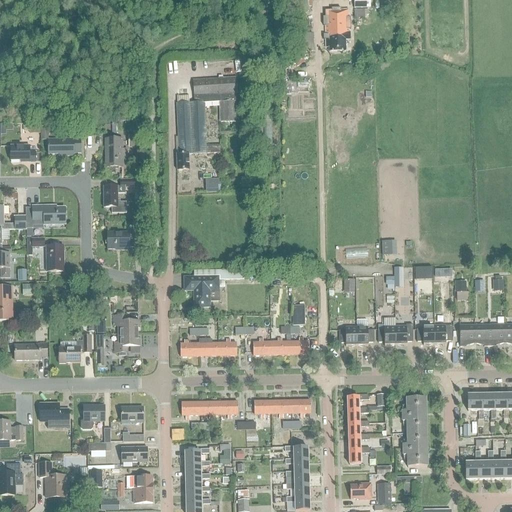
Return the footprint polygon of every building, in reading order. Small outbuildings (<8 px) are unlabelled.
[(370,8),(370,0),(353,0),(354,8),(370,8)] [(349,40),(349,34),(348,34),(348,10),(332,11),(332,12),(324,13),(325,48),(329,48),(329,52),(345,51),(344,40),(349,40)] [(354,10),(354,19),(364,19),(364,15),(368,15),(368,11),(354,10)] [(303,51),(313,51),(313,33),(303,33),(303,51)] [(253,57),(240,58),(243,83),(256,81),(253,57)] [(205,147),(205,103),(219,103),(220,123),(236,122),(235,94),(237,94),(236,78),(193,81),(194,97),(194,103),(176,104),(179,155),(176,156),(177,171),(189,171),(188,155),(220,154),(220,146),(205,147)] [(140,147),(140,136),(128,137),(129,148),(140,147)] [(80,140),(67,141),(48,141),(48,156),(58,156),(58,157),(74,157),(74,155),(80,155),(80,140)] [(121,169),(121,161),(125,161),(125,150),(121,151),(121,141),(105,141),(105,169),(121,169)] [(30,150),(30,147),(10,147),(11,162),(21,162),(21,164),(36,163),(36,150),(30,150)] [(221,191),(220,178),(205,179),(206,192),(221,191)] [(117,189),(102,189),(102,209),(111,209),(111,214),(126,214),(126,203),(119,203),(119,201),(117,201),(117,195),(125,195),(125,189),(134,189),(134,182),(120,182),(120,189),(117,189)] [(65,225),(65,209),(52,210),(52,207),(32,208),(33,226),(65,225)] [(26,231),(25,217),(13,217),(13,231),(26,231)] [(129,234),(129,233),(107,234),(107,251),(120,250),(120,251),(129,251),(129,240),(133,240),(142,240),(142,222),(133,222),(133,234),(129,234)] [(31,248),(44,248),(44,240),(31,240),(31,248)] [(405,257),(405,240),(391,241),(392,258),(405,257)] [(390,241),(381,241),(382,255),(390,255),(390,241)] [(47,273),(64,273),(63,247),(46,248),(47,273)] [(8,255),(1,255),(0,255),(0,278),(0,280),(9,280),(8,255)] [(403,268),(394,269),(394,278),(394,289),(403,288),(403,277),(403,268)] [(424,279),(433,278),(432,269),(424,270),(424,279)] [(244,281),(244,271),(197,272),(198,277),(218,276),(218,278),(184,278),(184,292),(194,291),(194,308),(210,308),(210,303),(219,303),(218,281),(244,281)] [(17,272),(18,282),(26,282),(26,272),(17,272)] [(343,292),(354,292),(354,280),(343,281),(343,292)] [(495,280),(494,289),(502,290),(503,281),(495,280)] [(456,293),(466,293),(466,283),(454,283),(455,293),(456,293)] [(108,298),(107,285),(100,285),(100,299),(108,298)] [(10,288),(0,288),(0,322),(11,322),(10,288)] [(304,326),(304,307),(292,307),(292,326),(304,326)] [(118,335),(137,335),(137,329),(139,329),(139,322),(126,322),(126,316),(113,316),(114,328),(118,327),(118,335)] [(96,334),(105,334),(105,325),(96,325),(96,334)] [(395,327),(395,347),(407,346),(407,343),(413,343),(413,330),(413,325),(406,325),(406,327),(395,327)] [(489,327),(490,348),(496,348),(496,345),(499,345),(499,346),(503,345),(505,345),(504,326),(489,327)] [(395,347),(395,327),(384,328),(384,331),(378,331),(378,344),(384,343),(384,347),(395,347)] [(435,346),(434,327),(423,327),(423,330),(417,330),(417,343),(423,343),(423,346),(435,346)] [(446,327),(434,327),(435,346),(446,346),(446,342),(453,342),(452,327),(446,327)] [(475,345),(474,327),(459,327),(460,348),(466,348),(466,345),(469,345),(470,346),(473,345),(475,345)] [(474,327),(475,345),(476,345),(480,346),(481,345),(484,345),(484,348),(490,348),(489,327),(474,327)] [(356,347),(356,328),(345,328),(345,331),(339,331),(339,344),(345,344),(345,347),(356,347)] [(356,328),(356,347),(368,347),(368,344),(374,344),(374,331),(367,331),(367,328),(356,328)] [(137,335),(118,335),(118,344),(114,344),(114,354),(127,354),(127,347),(140,347),(140,340),(137,340),(137,335)] [(91,354),(91,337),(82,337),(82,342),(76,342),(76,348),(58,348),(58,364),(65,364),(65,363),(79,363),(79,351),(82,351),(82,354),(91,354)] [(217,344),(211,344),(211,340),(199,340),(199,345),(199,357),(218,357),(217,344)] [(236,344),(230,344),(230,340),(225,340),(225,344),(217,344),(218,357),(236,357),(236,344)] [(253,356),(271,356),(271,343),(263,344),(262,340),(258,340),(258,344),(253,344),(253,356)] [(277,343),(271,343),(271,356),(290,356),(290,343),(281,343),(281,340),(277,340),(277,343)] [(298,343),(290,343),(290,356),(309,356),(308,343),(302,343),(302,340),(298,340),(298,343)] [(199,345),(188,345),(188,341),(183,341),(184,345),(180,345),(180,358),(199,357),(199,345)] [(47,358),(46,344),(39,344),(39,346),(14,346),(15,361),(40,361),(40,358),(47,358)] [(376,396),(377,408),(384,407),(383,395),(376,396)] [(358,412),(358,410),(358,402),(367,402),(367,396),(358,397),(358,399),(347,399),(347,413),(358,412)] [(480,412),(480,396),(467,396),(468,412),(478,412),(478,421),(483,421),(483,412),(480,412)] [(480,412),(483,412),(490,412),(491,420),(495,420),(495,412),(493,412),(493,396),(480,396),(480,412)] [(493,412),(495,412),(503,412),(503,420),(508,420),(508,411),(506,411),(505,396),(493,396),(493,412)] [(427,434),(426,425),(426,417),(426,408),(426,400),(406,400),(406,409),(406,412),(402,412),(402,417),(402,423),(407,423),(407,426),(407,434),(427,434)] [(271,416),(278,415),(278,420),(282,420),(282,415),(291,415),(291,402),(270,403),(271,416)] [(304,420),(304,415),(310,415),(310,402),(291,402),(291,415),(292,423),(300,423),(300,420),(304,420)] [(212,416),(219,416),(219,403),(198,404),(198,416),(208,416),(208,421),(212,420),(212,416)] [(219,416),(226,416),(226,420),(231,420),(231,416),(237,416),(237,403),(219,403),(219,416)] [(264,420),(264,416),(271,416),(270,403),(254,403),(254,416),(259,416),(259,420),(264,420)] [(189,416),(198,416),(198,404),(181,404),(181,417),(185,417),(185,421),(189,421),(189,416)] [(40,416),(40,423),(47,423),(47,429),(69,429),(68,416),(68,411),(59,412),(59,405),(40,405),(40,416)] [(83,407),(83,421),(81,423),(81,429),(83,430),(91,430),(92,429),(92,422),(104,422),(104,407),(83,407)] [(143,424),(143,408),(121,408),(121,424),(143,424)] [(358,412),(347,413),(348,426),(359,426),(359,423),(358,415),(368,415),(368,410),(358,410),(358,412)] [(0,442),(23,442),(22,428),(15,428),(15,429),(10,429),(10,422),(0,422),(0,442)] [(281,431),(290,431),(290,423),(281,423),(281,431)] [(292,423),(290,423),(290,431),(300,430),(300,423),(292,423)] [(359,439),(359,436),(359,429),(368,428),(368,423),(359,423),(359,426),(348,426),(348,439),(359,439)] [(110,453),(109,430),(103,430),(104,444),(88,445),(88,453),(110,453)] [(122,444),(143,444),(143,437),(129,437),(129,434),(122,434),(122,444)] [(427,443),(427,434),(407,434),(407,443),(407,446),(403,446),(403,452),(403,457),(407,457),(407,460),(408,469),(427,468),(427,460),(427,451),(427,443)] [(360,452),(360,450),(360,442),(369,442),(369,436),(359,436),(359,439),(348,439),(349,453),(360,452)] [(293,461),(308,460),(307,449),(293,449),(293,448),(284,448),(285,453),(293,453),(293,461)] [(146,449),(121,449),(121,463),(146,463),(146,449)] [(360,452),(349,453),(349,466),(360,466),(360,455),(369,455),(369,449),(360,450),(360,452)] [(185,463),(200,463),(200,455),(209,455),(209,450),(200,450),(200,453),(184,453),(185,463)] [(465,482),(478,481),(478,464),(480,464),(480,453),(475,454),(475,464),(465,465),(465,482)] [(488,464),(480,464),(478,464),(478,481),(491,481),(490,464),(493,464),(492,453),(488,453),(488,464)] [(491,481),(503,481),(503,464),(505,464),(505,453),(500,453),(500,464),(493,464),(490,464),(491,481)] [(308,460),(293,461),(285,461),(285,466),(293,466),(294,473),(308,473),(308,460)] [(200,463),(185,463),(185,476),(200,476),(200,468),(209,468),(209,463),(200,463)] [(511,463),(505,464),(503,464),(503,481),(511,480),(511,463)] [(66,499),(66,477),(52,478),(52,464),(39,465),(39,478),(45,478),(45,500),(66,499)] [(24,487),(24,475),(20,475),(20,465),(7,465),(7,474),(0,474),(0,496),(14,496),(14,487),(24,487)] [(376,476),(390,475),(390,468),(376,468),(376,476)] [(100,472),(89,473),(90,489),(101,488),(100,472)] [(308,473),(294,473),(285,473),(285,478),(294,478),(294,486),(308,485),(308,473)] [(200,476),(185,476),(185,489),(200,488),(200,480),(210,480),(209,475),(200,476)] [(134,491),(151,490),(151,477),(133,478),(134,491)] [(294,486),(286,486),(286,491),(294,491),(294,498),(309,498),(308,485),(294,486)] [(358,501),(371,501),(370,485),(358,485),(358,486),(350,487),(350,500),(358,500),(358,501)] [(391,505),(391,485),(377,485),(377,506),(390,505),(391,505)] [(200,488),(185,489),(185,501),(201,501),(201,493),(210,493),(210,488),(200,488)] [(151,490),(134,491),(134,504),(152,503),(151,490)] [(309,511),(309,498),(294,498),(286,498),(286,503),(295,503),(294,511),(309,511)] [(201,501),(185,501),(185,511),(201,511),(201,506),(210,506),(210,507),(219,507),(219,503),(210,503),(210,500),(201,501)] [(248,511),(248,501),(237,501),(237,511),(248,511)] [(119,502),(100,503),(101,511),(119,511),(119,502)]
